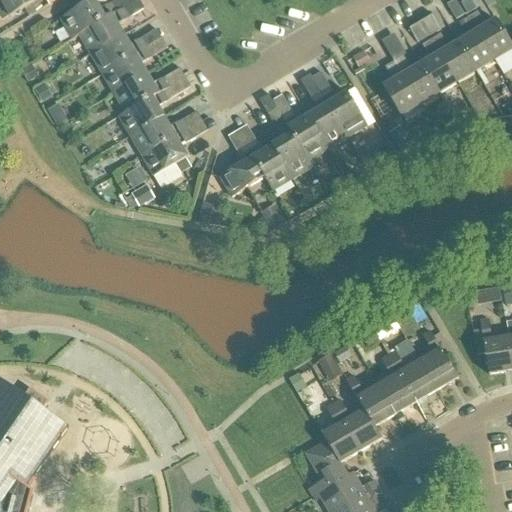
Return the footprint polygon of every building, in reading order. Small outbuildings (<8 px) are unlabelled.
[(19,13),(38,1),(38,0),(37,1),(36,0),(0,0),(0,12),(6,14),(8,18),(8,19),(13,16),(18,18),(19,13)] [(72,41),(78,37),(139,2),(137,0),(118,0),(100,11),(94,1),(60,21),(72,41)] [(448,15),(459,7),(454,0),(452,0),(443,6),(448,15)] [(90,57),(124,37),(118,27),(144,11),(139,2),(78,37),(90,57)] [(478,14),(468,20),(494,64),(511,52),(511,49),(495,22),(486,27),(478,14)] [(419,21),(429,38),(440,32),(430,15),(419,21)] [(476,75),(494,64),(468,20),(459,26),(467,39),(457,45),(476,75)] [(409,27),(419,44),(429,38),(419,21),(409,27)] [(124,37),(90,57),(102,76),(136,56),(130,47),(124,37)] [(457,86),(476,75),(457,45),(448,50),(440,37),(431,43),(457,86)] [(439,97),(457,86),(431,43),(423,48),(431,60),(421,67),(439,97)] [(359,70),(370,64),(364,54),(353,60),(359,70)] [(136,56),(102,76),(113,95),(147,76),(141,66),(136,56)] [(420,109),(439,97),(421,67),(412,72),(404,58),(394,64),(420,109)] [(402,120),(420,109),(394,64),(386,69),(394,83),(384,90),(402,120)] [(28,85),(39,79),(32,67),(21,73),(28,85)] [(125,116),(186,80),(180,70),(153,86),(147,76),(113,95),(125,115),(125,116)] [(348,141),(368,129),(348,95),(338,101),(322,75),(313,80),(348,141)] [(343,94),(352,89),(345,78),(337,83),(343,94)] [(131,139),(165,119),(159,108),(191,89),(186,80),(125,116),(125,115),(119,118),(131,139)] [(328,153),(348,141),(313,80),(304,86),(319,112),(308,119),(328,153)] [(42,105),(52,99),(45,87),(35,93),(42,105)] [(310,163),(274,103),(271,98),(271,97),(261,102),(284,141),(273,148),(293,182),(314,170),(310,163)] [(310,163),(328,153),(308,119),(299,124),(284,97),(274,103),(310,163)] [(57,128),(67,122),(59,108),(48,114),(57,128)] [(143,158),(203,124),(197,113),(171,129),(165,119),(131,139),(143,158)] [(182,148),(208,132),(203,124),(143,158),(155,178),(188,158),(182,148)] [(247,127),(237,133),(265,181),(273,194),(293,182),(273,148),(263,154),(247,127)] [(265,181),(237,133),(228,139),(244,165),(221,179),(233,200),(265,181)] [(390,152),(378,159),(384,169),(396,162),(390,152)] [(185,159),(174,166),(181,177),(192,170),(185,159)] [(120,175),(125,189),(143,183),(138,169),(120,175)] [(345,178),(349,186),(357,182),(352,174),(345,178)] [(335,198),(347,190),(341,179),(328,187),(335,198)] [(140,210),(155,201),(147,188),(132,197),(140,210)] [(272,234),(287,226),(276,208),(261,216),(272,234)] [(504,305),(511,303),(511,289),(502,291),(504,305)] [(400,328),(413,320),(408,312),(395,319),(400,328)] [(390,338),(401,332),(393,320),(373,332),(380,344),(390,338)] [(511,373),(511,364),(508,341),(492,343),(489,322),(480,324),(489,378),(511,373)] [(394,345),(405,338),(401,332),(390,338),(394,345)] [(370,352),(380,346),(373,333),(362,340),(370,352)] [(458,381),(431,334),(423,339),(433,357),(420,365),(437,394),(458,381)] [(340,366),(352,359),(346,349),(334,356),(340,366)] [(437,394),(420,365),(406,373),(396,355),(389,359),(416,406),(437,394)] [(416,406),(389,359),(381,363),(392,381),(378,389),(395,418),(416,406)] [(395,418),(378,389),(365,397),(354,379),(347,383),(364,414),(365,414),(375,430),(395,418)] [(0,511),(29,511),(34,496),(34,495),(28,491),(69,431),(53,419),(43,412),(49,403),(36,394),(31,391),(25,400),(0,382),(0,511)] [(382,442),(375,430),(365,414),(364,414),(352,421),(341,403),(334,408),(361,454),(382,442)] [(361,454),(334,408),(327,412),(337,430),(323,438),(327,445),(340,467),(341,466),(361,454)] [(340,467),(327,445),(306,458),(322,485),(309,493),(314,500),(319,497),(318,496),(348,479),(341,466),(340,467)] [(353,476),(348,479),(318,496),(319,497),(327,511),(339,511),(378,489),(375,483),(362,491),(353,476)] [(382,496),(378,489),(339,511),(374,511),(369,503),(382,496)]
